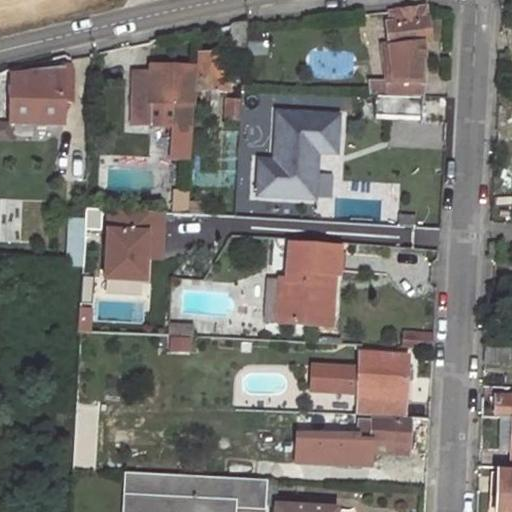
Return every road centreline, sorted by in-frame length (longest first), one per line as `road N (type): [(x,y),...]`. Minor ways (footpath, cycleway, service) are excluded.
road 1 (residential): [(451,511),(480,0)]
road 2 (tertiary): [(0,53),(252,0)]
